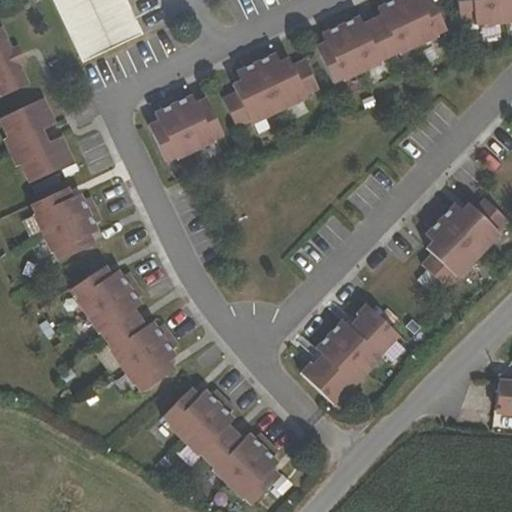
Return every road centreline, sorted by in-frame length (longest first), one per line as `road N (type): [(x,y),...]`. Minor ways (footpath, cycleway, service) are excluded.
road 1 (residential): [(255,358),(173,243),(111,99),(322,0)]
road 2 (residential): [(511,86),(255,358)]
road 3 (unclassified): [(364,460),(511,314)]
road 4 (residential): [(364,460),(255,358)]
